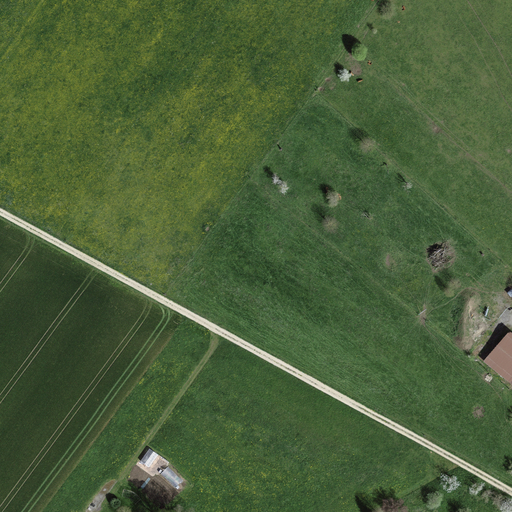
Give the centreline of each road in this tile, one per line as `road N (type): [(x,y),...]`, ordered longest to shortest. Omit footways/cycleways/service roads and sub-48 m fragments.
road 1 (track): [(0,210),(511,490)]
road 2 (track): [(216,328),(213,345),(95,511)]
